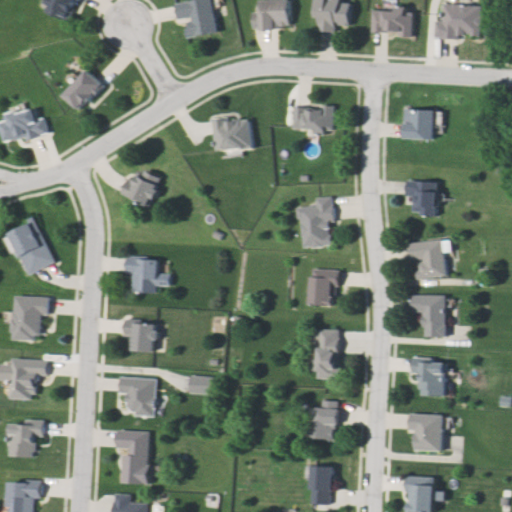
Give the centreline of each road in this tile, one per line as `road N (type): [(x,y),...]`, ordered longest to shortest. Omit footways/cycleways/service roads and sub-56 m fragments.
road 1 (residential): [(511,79),(239,71),(181,96),(70,170),(0,191)]
road 2 (residential): [(376,73),(389,331),(379,511)]
road 3 (residential): [(70,170),(90,191),(99,220),(78,511)]
